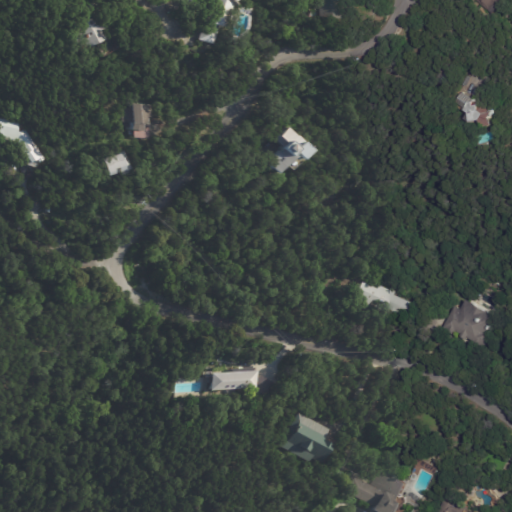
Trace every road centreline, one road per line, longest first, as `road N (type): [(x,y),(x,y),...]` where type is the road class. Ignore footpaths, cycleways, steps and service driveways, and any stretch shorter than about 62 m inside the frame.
road 1 (residential): [(511,416),(436,373),(140,295),(118,268)]
road 2 (residential): [(118,268),(141,224),(266,68),(290,54),(365,48),(390,28),(402,0)]
road 3 (residential): [(118,268),(85,261),(0,212)]
